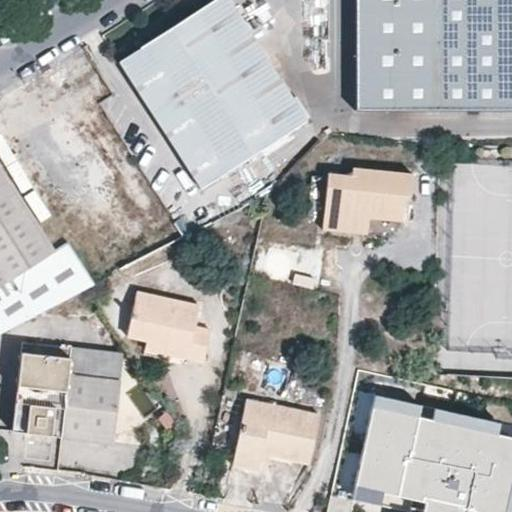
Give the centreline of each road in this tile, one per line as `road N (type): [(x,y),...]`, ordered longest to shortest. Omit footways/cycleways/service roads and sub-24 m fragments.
road 1 (residential): [(0,491),(139,511)]
road 2 (residential): [(104,0),(0,66)]
